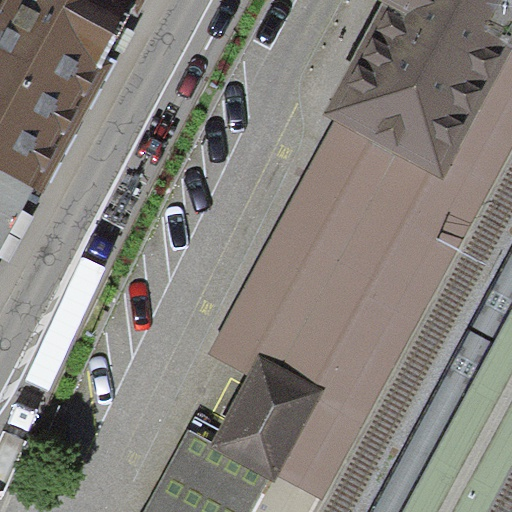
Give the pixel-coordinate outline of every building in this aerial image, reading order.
[(0,0),(0,174),(34,193),(41,197),(116,64),(105,57),(116,37),(131,9),(138,12),(144,0),(0,0)] [(325,122),(334,127),(430,177),(444,184),(511,56),(511,0),(372,0),(374,5),(388,13),(325,122)] [(213,357),(255,377),(262,362),(316,391),(272,471),(323,498),(511,146),(511,56),(444,184),(430,177),(334,127),(213,357)] [(0,247),(2,248),(34,193),(0,174),(0,247)] [(511,324),(409,511),(479,511),(511,452),(511,324)] [(255,377),(219,443),(272,471),(316,391),(284,374),(262,362),(255,377)] [(190,427),(145,511),(250,511),(272,471),(219,443),(190,427)]
